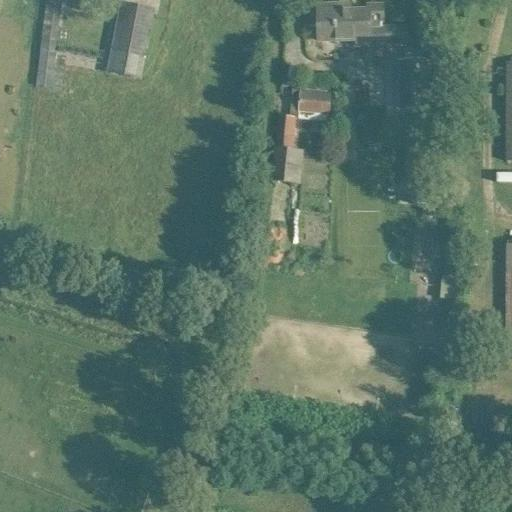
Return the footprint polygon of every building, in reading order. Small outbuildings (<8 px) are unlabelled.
[(44,0),(34,85),(60,88),(62,67),(54,66),(61,0),(44,0)] [(121,5),(107,72),(139,78),(152,11),(121,5)] [(320,41),(355,40),(355,47),(388,46),(388,43),(405,42),(405,46),(406,46),(406,28),(370,29),(369,11),(341,12),(340,5),(319,6),(320,41)] [(234,27),(193,19),(188,45),(172,42),(165,79),(188,84),(191,71),(218,76),(224,77),(234,27)] [(406,60),(398,60),(399,110),(436,109),(436,92),(442,91),(441,50),(435,50),(435,48),(406,49),(406,60)] [(331,94),(292,90),(290,117),(278,115),(271,181),(300,184),(304,150),(293,149),(296,118),(329,121),(329,114),(331,94)] [(406,138),(408,183),(408,206),(432,205),(432,181),(430,137),(406,138)] [(431,226),(430,249),(448,250),(450,222),(438,220),(437,227),(431,226)] [(443,279),(441,298),(460,299),(462,281),(443,279)]
